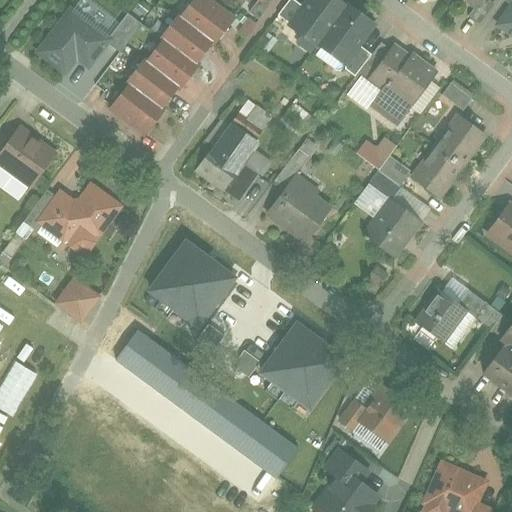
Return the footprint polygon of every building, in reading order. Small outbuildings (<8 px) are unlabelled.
[(222,20),(193,0),(180,0),(170,15),(206,41),(222,20)] [(333,0),(315,0),(289,34),(344,76),(377,33),(333,0)] [(442,0),(461,14),(471,0),(442,0)] [(511,7),(496,29),(511,40),(511,7)] [(69,14),(34,57),(62,81),(76,64),(87,73),(108,46),(69,14)] [(206,43),(169,16),(154,38),(190,64),(206,43)] [(189,65),(153,39),(137,61),(174,87),(189,65)] [(420,69),(386,42),(357,78),(391,105),(420,69)] [(172,89),(136,62),(120,84),(157,110),(172,89)] [(437,95),(459,111),(471,95),(449,78),(437,95)] [(156,112),(119,86),(104,107),(140,133),(156,112)] [(264,135),(234,113),(199,160),(239,189),(255,168),(245,160),(264,135)] [(436,205),(478,142),(440,116),(399,175),(436,205)] [(53,155),(21,129),(0,155),(32,181),(53,155)] [(279,184),(304,157),(297,151),(272,178),(279,184)] [(292,235),(323,194),(292,171),(261,213),(292,235)] [(70,202),(60,194),(56,199),(37,226),(65,244),(68,249),(76,256),(88,253),(92,245),(92,235),(101,240),(123,206),(90,184),(75,202),(70,202)] [(56,199),(44,190),(12,234),(25,244),(37,226),(56,199)] [(390,258),(418,220),(386,197),(358,235),(390,258)] [(511,216),(497,206),(478,233),(511,256),(511,216)] [(172,327),(230,365),(250,334),(205,305),(223,277),(189,254),(168,287),(189,301),(172,327)] [(373,266),(361,284),(372,292),(384,274),(373,266)] [(75,325),(97,297),(70,276),(48,304),(75,325)] [(464,305),(436,284),(412,317),(440,338),(464,305)] [(511,319),(495,343),(507,353),(489,377),(511,393),(511,319)] [(274,480),(297,450),(138,331),(115,360),(274,480)] [(322,374),(293,352),(275,375),(304,398),(322,374)] [(0,410),(12,417),(36,375),(11,361),(0,380),(0,410)] [(390,453),(415,418),(382,394),(366,417),(355,409),(340,431),(354,441),(360,432),(390,453)] [(336,486),(315,511),(361,511),(373,497),(355,482),(363,473),(341,455),(324,476),(336,486)] [(433,467),(415,511),(480,511),(471,508),(480,486),(433,467)]
